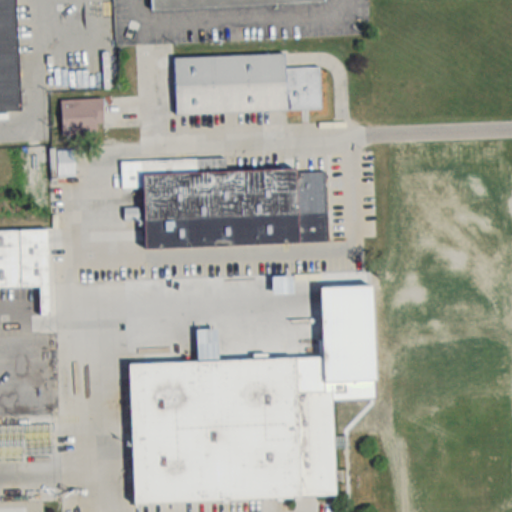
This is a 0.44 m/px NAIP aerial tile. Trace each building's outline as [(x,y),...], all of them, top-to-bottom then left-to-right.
[(0,0),(0,104),(22,103),(16,0),(0,0)] [(173,58),(175,114),(320,109),(318,67),(285,69),(284,54),(173,58)] [(59,135),(100,135),(100,99),(59,99),(59,135)] [(56,152),(56,176),(87,175),(86,151),(56,152)] [(140,175),(143,246),(324,239),(321,168),(140,175)] [(50,229),(0,230),(0,286),(52,284),(50,229)] [(328,357),(128,365),(134,503),(334,494),(328,357)]
